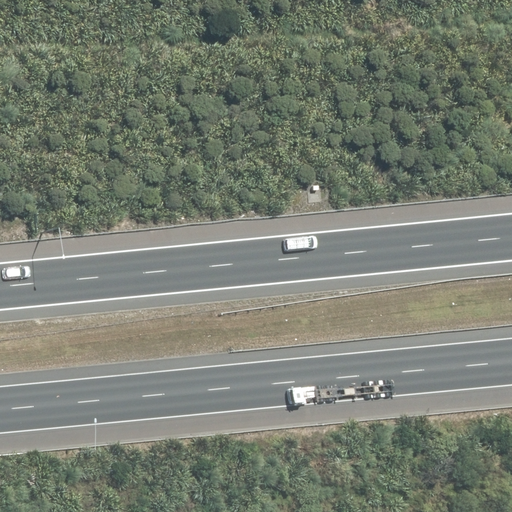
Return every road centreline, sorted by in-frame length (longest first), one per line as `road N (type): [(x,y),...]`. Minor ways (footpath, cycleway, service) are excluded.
road 1 (motorway): [(511,351),(0,404)]
road 2 (motorway): [(0,278),(511,232)]
